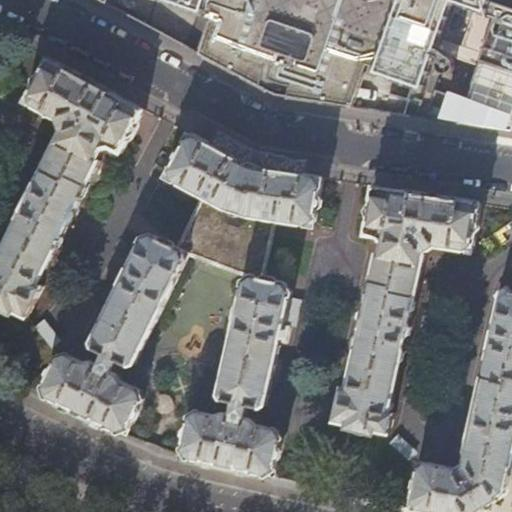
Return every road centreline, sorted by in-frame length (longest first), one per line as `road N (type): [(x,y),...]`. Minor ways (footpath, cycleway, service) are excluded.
road 1 (residential): [(14,0),(255,126),(511,169)]
road 2 (residential): [(241,511),(118,482),(0,421)]
